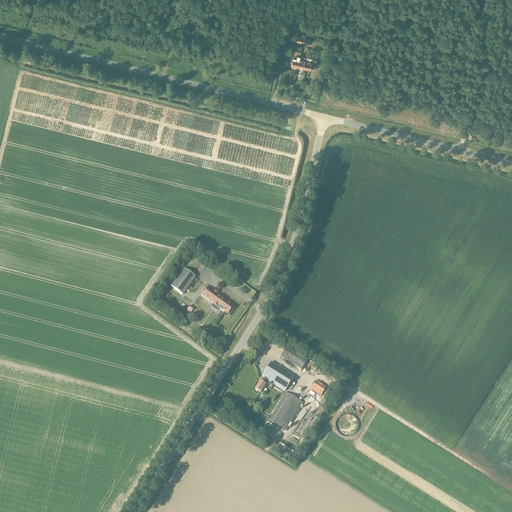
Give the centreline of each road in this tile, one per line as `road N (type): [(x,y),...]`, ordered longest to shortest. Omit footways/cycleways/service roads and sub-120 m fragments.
road 1 (unclassified): [(134,511),(277,285),(324,117)]
road 2 (tertiary): [(307,112),(0,36)]
road 3 (track): [(347,0),(323,100),(464,136)]
road 4 (track): [(346,386),(511,489)]
road 5 (tertiary): [(324,117),(511,163)]
road 6 (track): [(484,0),(485,80),(467,129)]
road 7 (track): [(266,88),(283,26),(338,36)]
